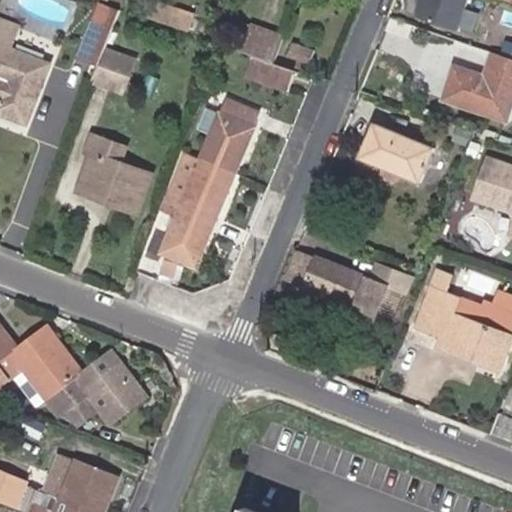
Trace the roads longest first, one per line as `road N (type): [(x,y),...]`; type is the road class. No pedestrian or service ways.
road 1 (residential): [(375,0),(228,356)]
road 2 (residential): [(228,356),(511,464)]
road 3 (residential): [(0,268),(228,356)]
road 4 (residential): [(228,356),(165,511)]
